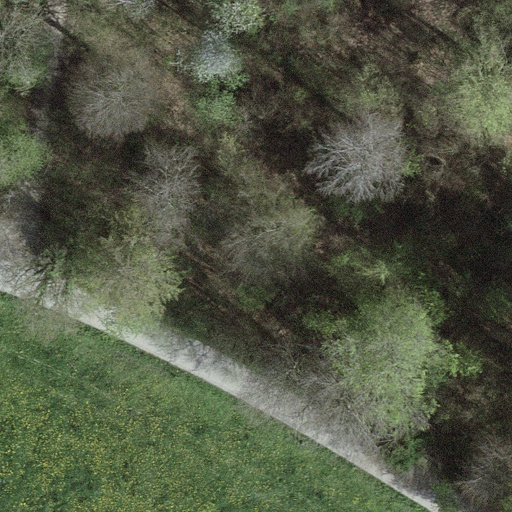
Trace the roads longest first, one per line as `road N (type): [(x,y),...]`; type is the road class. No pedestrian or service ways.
road 1 (residential): [(455,511),(212,366),(0,279)]
road 2 (track): [(61,0),(7,281)]
